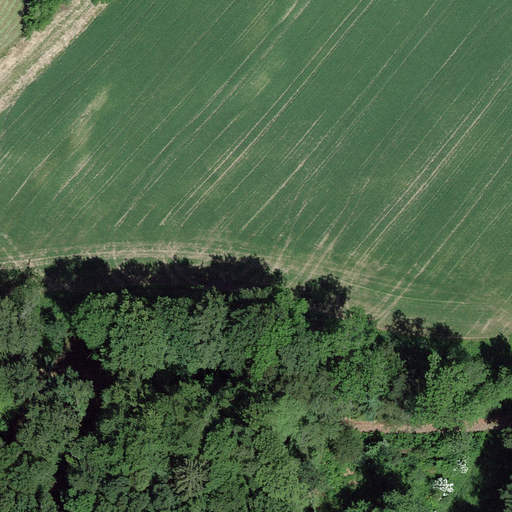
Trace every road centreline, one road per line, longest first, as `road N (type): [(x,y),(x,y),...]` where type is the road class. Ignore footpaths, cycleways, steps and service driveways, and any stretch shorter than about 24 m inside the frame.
road 1 (track): [(511,424),(412,434),(237,396),(58,386),(0,373)]
road 2 (track): [(0,92),(89,0)]
